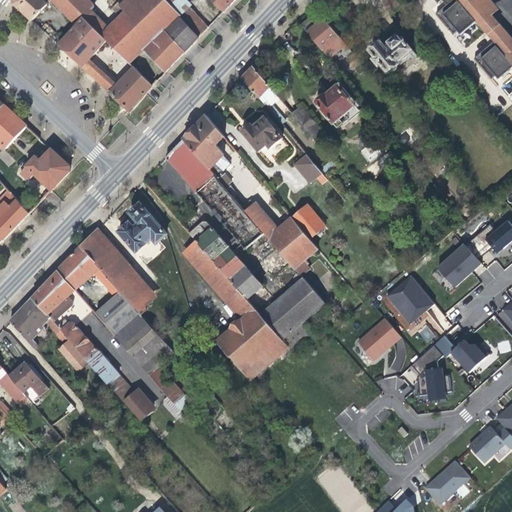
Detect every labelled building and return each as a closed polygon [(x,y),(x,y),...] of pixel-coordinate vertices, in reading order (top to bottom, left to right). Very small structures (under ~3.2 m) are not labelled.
[(46,0),(13,0),(14,2),(14,5),(34,22),(50,3),(46,0)] [(84,18),(65,0),(51,0),(76,26),(84,18)] [(92,2),(90,0),(65,0),(84,18),(101,36),(110,27),(93,11),(95,8),(92,2)] [(137,0),(110,27),(101,36),(106,41),(130,65),(145,51),(167,73),(176,63),(155,41),(165,30),(186,52),(201,37),(166,0),(137,0)] [(126,11),(137,0),(125,0),(120,6),(126,11)] [(166,0),(201,37),(209,28),(190,8),(193,5),(187,0),(166,0)] [(233,3),(235,0),(210,0),(224,13),(233,3)] [(457,0),(453,0),(448,4),(436,14),(454,35),(458,31),(461,35),(476,22),(462,6),(461,4),(457,0)] [(504,54),(511,46),(511,36),(494,15),(500,9),(491,0),(468,0),(462,6),(476,22),(489,36),(494,42),(504,54)] [(318,11),(311,18),(317,25),(324,18),(318,11)] [(72,57),(82,67),(90,58),(106,41),(101,36),(84,18),(76,26),(58,45),(72,57)] [(323,52),(340,38),(324,18),(317,25),(311,18),(308,20),(301,26),(323,52)] [(176,63),(186,52),(165,30),(155,41),(176,63)] [(380,44),(371,51),(386,69),(398,68),(401,65),(399,62),(403,60),(402,58),(413,49),(405,40),(403,42),(401,39),(398,38),(392,43),(393,45),(391,47),(388,49),(385,44),(380,44)] [(500,80),(511,69),(511,63),(504,54),(494,42),(475,59),(493,80),(496,76),(500,80)] [(418,55),(413,49),(402,58),(403,60),(405,62),(413,56),(415,58),(418,55)] [(348,74),(362,63),(354,54),(341,65),(348,74)] [(93,76),(100,68),(90,58),(82,67),(93,76)] [(93,76),(131,111),(140,101),(146,95),(126,76),(118,84),(100,68),(93,76)] [(270,87),(253,68),(248,73),(242,78),(258,97),(270,87)] [(133,69),(126,76),(146,95),(152,88),(133,69)] [(356,107),(338,85),(327,94),(317,103),(335,124),(356,107)] [(269,99),(264,104),(279,122),(284,118),(269,99)] [(16,116),(5,105),(0,109),(0,143),(6,149),(28,127),(16,116)] [(292,114),(314,139),(324,131),(302,106),(292,114)] [(225,138),(207,116),(198,125),(217,146),(225,138)] [(252,123),(241,132),(259,153),(267,146),(270,151),(284,140),(264,117),(259,121),(254,125),(252,123)] [(191,132),(184,139),(211,169),(226,155),(217,146),(198,125),(191,132)] [(200,196),(219,179),(211,169),(184,139),(167,158),(200,196)] [(57,154),(52,149),(41,160),(38,157),(20,175),(29,183),(35,176),(39,180),(61,158),(57,154)] [(323,186),(329,182),(307,155),(294,165),(311,185),(317,179),(323,186)] [(39,180),(52,192),(70,173),(71,167),(67,163),(61,158),(39,180)] [(225,174),(219,179),(233,195),(236,193),(229,184),(232,182),(225,174)] [(233,195),(219,179),(200,196),(246,249),(265,232),(253,218),(247,211),(233,195)] [(52,192),(39,180),(31,189),(43,201),(52,192)] [(0,200),(9,192),(0,181),(0,200)] [(9,192),(0,200),(0,236),(4,241),(19,225),(30,214),(9,192)] [(134,230),(147,244),(149,246),(150,246),(151,246),(154,246),(167,233),(140,202),(134,207),(129,212),(139,224),(135,229),(134,230)] [(253,218),(260,212),(277,232),(280,229),(257,202),(247,211),(253,218)] [(308,205),(293,218),(311,239),(326,226),(308,205)] [(287,212),(284,207),(277,212),(281,217),(287,212)] [(270,238),(277,232),(260,212),(253,218),(265,232),(270,238)] [(287,212),(281,217),(287,223),(293,218),(287,212)] [(280,229),(277,232),(270,238),(296,269),(307,260),(320,249),(311,239),(293,218),(287,223),(280,229)] [(202,223),(200,225),(207,232),(212,228),(207,222),(205,220),(202,223)] [(491,224),(466,245),(479,260),(480,259),(477,255),(486,248),(489,252),(493,248),(498,254),(511,242),(511,224),(509,221),(497,231),(491,224)] [(137,253),(147,244),(134,230),(135,229),(129,222),(119,232),(137,253)] [(197,241),(207,232),(200,225),(190,233),(197,241)] [(100,228),(94,234),(154,301),(160,296),(100,228)] [(207,232),(197,241),(227,275),(249,300),(264,286),(212,228),(207,232)] [(140,314),(154,301),(94,234),(81,247),(102,270),(120,292),(140,314)] [(462,244),(457,239),(454,242),(458,247),(462,244)] [(218,283),(227,275),(197,241),(188,249),(218,283)] [(465,245),(439,268),(456,287),(467,277),(482,264),(479,260),(466,245),(465,245)] [(95,276),(102,270),(81,247),(73,256),(65,265),(84,286),(95,276)] [(486,248),(477,255),(480,259),(485,255),(489,252),(486,248)] [(218,283),(188,249),(183,253),(241,318),(255,306),(249,300),(227,275),(218,283)] [(343,252),(331,263),(344,279),(349,274),(344,268),(351,261),(343,252)] [(307,260),(296,269),(303,277),(310,271),(307,267),(310,264),(307,260)] [(76,293),(84,286),(65,265),(58,272),(76,293)] [(102,270),(95,276),(115,297),(120,292),(102,270)] [(76,293),(58,272),(51,279),(69,299),(76,293)] [(412,276),(387,297),(410,324),(424,313),(435,304),(412,276)] [(289,347),(295,354),(318,334),(306,320),(326,303),(304,277),(261,315),(284,342),(289,347)] [(41,290),(32,299),(49,317),(69,299),(51,279),(41,290)] [(120,292),(115,297),(97,312),(117,335),(115,337),(126,350),(150,376),(161,367),(175,354),(140,314),(120,292)] [(29,303),(25,306),(44,326),(46,323),(51,320),(49,317),(32,299),(29,303)] [(69,299),(49,317),(51,320),(53,322),(72,306),(72,303),(69,299)] [(45,328),(44,326),(25,306),(19,313),(38,334),(45,328)] [(234,325),(218,339),(247,373),(284,342),(261,315),(255,306),(241,318),(234,325)] [(38,334),(19,313),(15,317),(11,322),(29,342),(33,339),(38,334)] [(386,319),(359,343),(374,360),(384,352),(383,350),(387,346),(389,348),(402,337),(386,319)] [(65,344),(69,340),(61,331),(58,328),(53,322),(51,320),(46,323),(65,344)] [(58,328),(61,331),(69,323),(66,320),(58,328)] [(69,340),(90,363),(101,353),(74,323),(69,323),(61,331),(69,340)] [(427,325),(419,332),(427,343),(435,336),(427,325)] [(2,342),(9,348),(15,341),(8,335),(2,342)] [(456,348),(445,336),(435,345),(444,356),(446,358),(452,353),(470,373),(490,354),(481,344),(478,346),(476,344),(473,344),(470,344),(466,340),(456,348)] [(126,350),(115,337),(111,340),(122,353),(126,350)] [(33,339),(29,342),(37,351),(41,347),(33,339)] [(69,340),(65,344),(58,350),(79,373),(90,363),(69,340)] [(289,347),(284,342),(247,373),(252,379),(289,348),(289,347)] [(435,345),(412,366),(425,379),(419,384),(419,387),(420,396),(429,395),(447,392),(452,392),(450,375),(445,376),(440,376),(439,369),(438,362),(444,356),(435,345)] [(101,353),(90,363),(110,385),(121,375),(101,353)] [(18,369),(10,377),(24,393),(32,386),(41,396),(49,388),(26,362),(18,369)] [(412,366),(410,368),(418,377),(419,384),(425,379),(412,366)] [(196,406),(161,367),(150,376),(169,398),(185,415),(196,406)] [(0,382),(2,384),(10,377),(4,370),(0,373),(0,382)] [(124,402),(135,391),(121,375),(110,385),(124,402)] [(10,377),(2,384),(22,407),(30,400),(24,393),(10,377)] [(140,387),(135,391),(124,402),(142,422),(158,407),(140,387)] [(448,399),(447,392),(429,395),(430,401),(448,399)] [(185,415),(169,398),(162,404),(178,421),(185,415)] [(2,402),(0,404),(0,410),(6,418),(14,426),(15,427),(20,422),(2,402)] [(511,406),(497,419),(511,433),(511,432),(511,406),(511,407),(511,406)] [(1,423),(8,431),(14,426),(6,418),(1,423)] [(403,427),(399,430),(404,437),(409,434),(403,427)] [(506,443),(492,427),(481,437),(470,446),(485,462),(506,443)] [(440,476),(427,488),(441,504),(471,477),(457,461),(442,474),(443,475),(441,477),(440,476)] [(0,469),(0,480),(3,485),(9,480),(0,469)] [(389,500),(377,511),(414,511),(414,506),(411,503),(408,500),(398,510),(389,500)]
